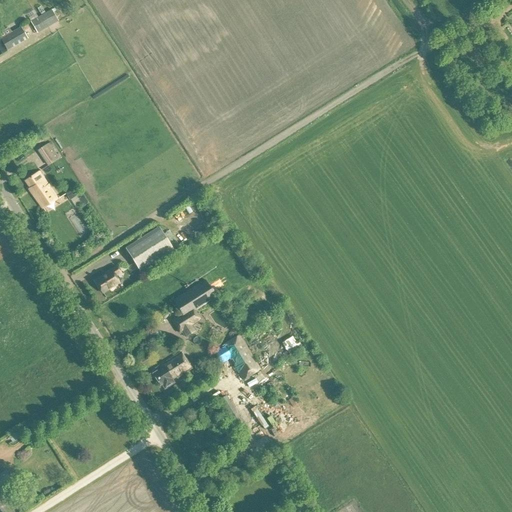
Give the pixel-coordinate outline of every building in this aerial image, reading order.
[(37,33),(57,21),(51,10),(30,22),(37,33)] [(0,55),(27,39),(21,27),(0,39),(0,55)] [(48,166),(61,157),(51,142),(37,151),(48,166)] [(31,188),(29,189),(43,209),(57,199),(39,172),(26,180),(31,188)] [(81,193),(78,195),(74,188),(65,194),(69,200),(69,199),(75,208),(81,204),(82,207),(88,203),(81,193)] [(125,249),(137,268),(141,274),(175,252),(159,227),(125,249)] [(105,274),(94,281),(102,293),(119,283),(115,276),(121,273),(117,266),(105,274)] [(200,321),(195,312),(215,299),(204,281),(173,300),(182,313),(170,320),(178,334),(181,332),(185,338),(195,331),(192,326),(200,321)] [(221,346),(222,348),(214,353),(220,363),(228,358),(230,361),(233,359),(236,364),(234,366),(243,380),(260,369),(239,335),(221,346)] [(296,335),(285,342),(290,351),(301,344),(296,335)] [(181,352),(155,369),(157,371),(153,374),(160,385),(162,384),(165,389),(174,383),(171,379),(176,376),(177,378),(191,368),(181,352)] [(176,385),(171,388),(175,394),(180,391),(176,385)] [(24,425),(10,433),(16,441),(29,433),(24,425)] [(5,488),(14,482),(6,470),(0,473),(0,495),(6,491),(5,488)]
